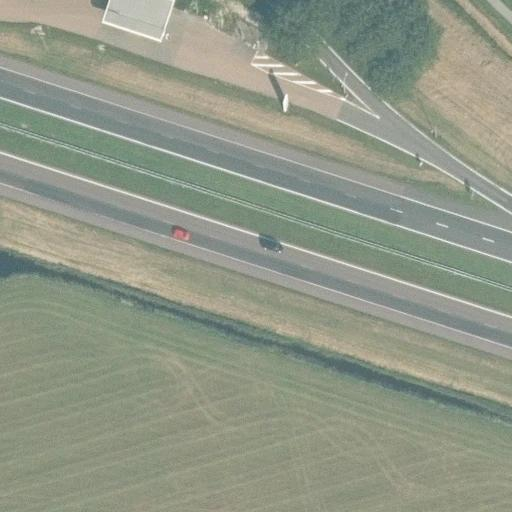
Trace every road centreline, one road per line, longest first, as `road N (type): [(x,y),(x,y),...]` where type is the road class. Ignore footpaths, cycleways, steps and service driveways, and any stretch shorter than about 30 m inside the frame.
road 1 (motorway): [(511,248),(0,83)]
road 2 (motorway): [(0,173),(511,337)]
road 3 (motorway): [(511,208),(402,135)]
